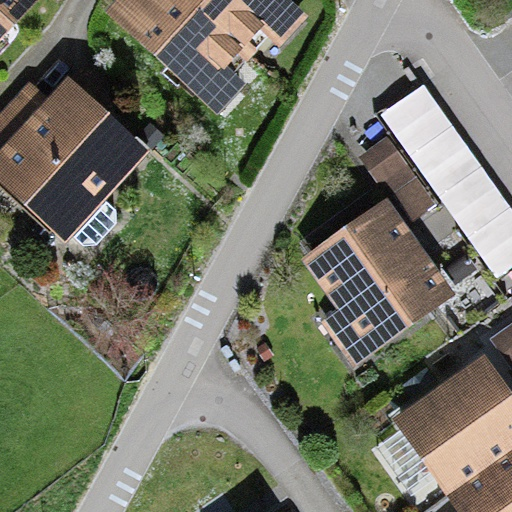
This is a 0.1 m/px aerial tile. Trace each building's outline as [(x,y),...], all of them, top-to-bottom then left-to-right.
[(0,0),(0,31),(29,0),(0,0)] [(199,89),(239,45),(188,0),(127,0),(115,13),(199,89)] [(278,0),(188,0),(239,45),(279,0),(278,0)] [(135,150),(70,91),(47,116),(27,98),(0,127),(0,173),(78,244),(97,244),(113,226),(114,206),(98,191),(135,150)] [(445,295),(384,211),(314,262),(374,346),(445,295)] [(401,420),(451,490),(511,447),(511,409),(480,364),(401,420)] [(511,511),(511,447),(451,490),(465,511),(511,511)]
